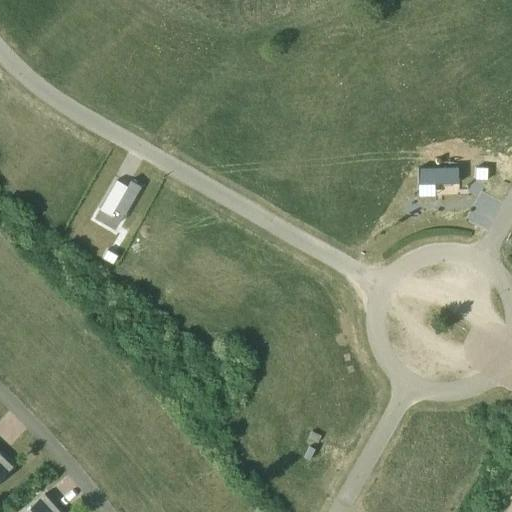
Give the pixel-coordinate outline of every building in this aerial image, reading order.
[(458,183),(458,167),(418,168),(418,184),(458,183)] [(487,180),(488,168),(476,167),(475,179),(487,180)] [(134,193),(110,179),(99,198),(122,213),(134,193)] [(102,258),(113,264),(117,256),(107,250),(102,258)] [(0,480),(13,466),(0,454),(0,480)] [(60,511),(44,494),(23,511),(60,511)]
